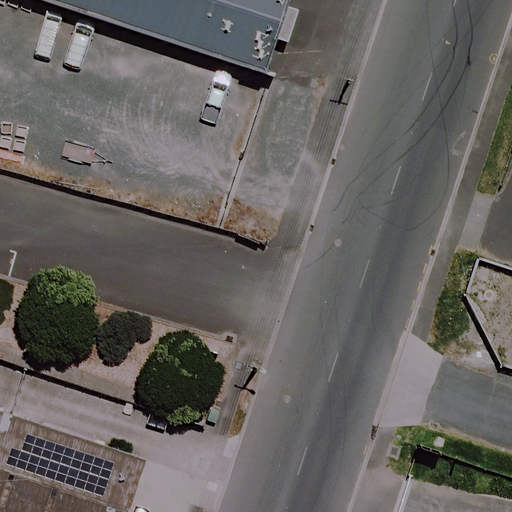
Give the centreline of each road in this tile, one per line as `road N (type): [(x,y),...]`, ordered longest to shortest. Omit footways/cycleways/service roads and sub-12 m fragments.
road 1 (tertiary): [(454,0),(282,511)]
road 2 (unknown): [(0,240),(333,356)]
